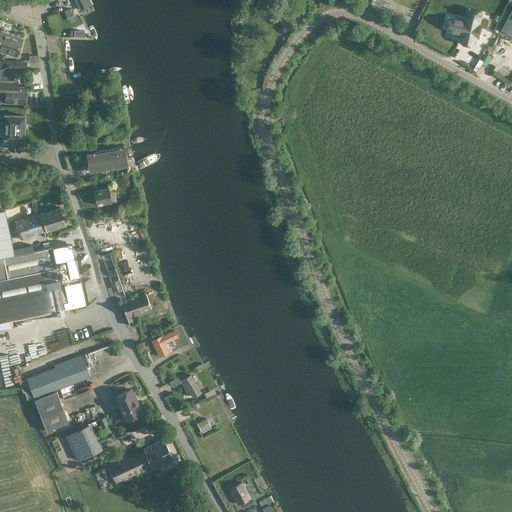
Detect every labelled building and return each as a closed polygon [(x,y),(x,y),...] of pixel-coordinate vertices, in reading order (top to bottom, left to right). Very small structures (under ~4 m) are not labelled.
[(371,0),(370,3),(381,8),(384,0),(383,0),(375,0),(374,0),(371,0)] [(450,17),(447,28),(456,31),(456,32),(465,34),(463,42),(477,45),(479,37),(481,37),(484,27),(489,28),(491,19),(483,17),(485,12),(471,9),(468,20),(459,18),(459,19),(450,17)] [(511,16),(502,40),(511,44),(511,40),(511,16)] [(1,30),(0,33),(0,48),(6,51),(12,34),(1,30)] [(22,37),(12,34),(6,51),(19,55),(21,48),(19,48),(22,37)] [(511,46),(508,45),(507,45),(500,41),(498,46),(508,52),(511,46)] [(484,61),(480,59),(474,70),(478,72),(484,61)] [(24,61),(4,61),(3,68),(23,69),(24,61)] [(511,67),(504,63),(501,68),(511,74),(511,72),(511,67)] [(14,81),(0,81),(0,90),(0,102),(25,103),(25,88),(14,87),(14,81)] [(93,115),(104,113),(103,109),(122,107),(121,100),(116,101),(114,85),(106,86),(105,82),(95,84),(96,88),(94,88),(95,98),(87,99),(89,113),(78,115),(79,124),(76,124),(81,152),(96,150),(92,129),(96,129),(93,115)] [(1,114),(1,122),(12,122),(11,139),(29,139),(30,122),(25,122),(25,115),(1,114)] [(96,152),(96,150),(81,152),(82,159),(88,159),(89,165),(127,158),(125,147),(96,152)] [(116,189),(97,192),(99,206),(119,203),(116,189)] [(59,207),(37,214),(38,217),(42,232),(44,232),(46,236),(48,235),(47,231),(65,225),(59,207)] [(42,232),(38,217),(37,214),(15,221),(21,239),(42,232)] [(57,267),(52,247),(7,257),(10,275),(57,267)] [(125,295),(110,253),(102,256),(117,298),(125,295)] [(65,306),(69,306),(64,280),(60,281),(57,267),(10,275),(7,257),(7,256),(0,257),(0,322),(65,309),(65,306)] [(69,306),(69,308),(86,305),(77,258),(67,260),(70,278),(64,280),(69,306)] [(152,310),(147,294),(127,301),(122,302),(130,326),(140,323),(137,314),(152,310)] [(176,330),(152,341),(158,354),(170,349),(167,344),(180,339),(176,330)] [(151,351),(148,345),(143,348),(145,354),(151,351)] [(90,377),(82,355),(62,362),(63,365),(27,379),(34,398),(90,377)] [(201,393),(191,375),(183,379),(184,381),(183,382),(188,392),(190,391),(194,397),(201,393)] [(126,421),(143,414),(132,389),(115,397),(126,421)] [(68,423),(57,391),(34,399),(46,431),(68,423)] [(198,423),(201,431),(210,426),(207,419),(198,423)] [(103,450),(90,422),(65,434),(77,461),(103,450)] [(173,459),(164,439),(144,448),(153,468),(173,459)] [(153,468),(144,448),(109,464),(118,484),(153,468)] [(251,497),(244,482),(233,488),(240,503),(251,497)]
